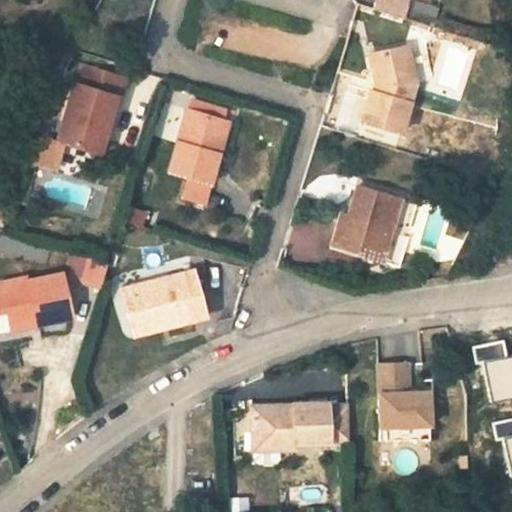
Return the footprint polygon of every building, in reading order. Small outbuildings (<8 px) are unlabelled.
[(374,0),(372,8),(403,18),(408,0),(374,0)] [(433,20),(436,6),(412,1),(409,15),(433,20)] [(406,46),(376,53),(380,69),(372,71),(374,83),(379,84),(377,92),(372,91),(360,121),(400,133),(415,82),(406,46)] [(376,53),(368,55),(372,71),(380,69),(376,53)] [(73,82),(56,139),(89,149),(95,128),(105,130),(116,94),(114,94),(120,75),(79,63),(73,82)] [(202,203),(208,183),(217,151),(213,150),(223,119),(187,108),(168,171),(185,176),(179,196),(202,203)] [(213,150),(217,151),(227,120),(223,119),(213,150)] [(95,128),(89,149),(99,152),(105,130),(95,128)] [(347,214),(341,212),(330,246),(381,262),(400,198),(357,184),(347,214)] [(125,206),(121,221),(141,227),(145,213),(125,206)] [(87,254),(78,284),(99,290),(108,260),(87,254)] [(121,289),(131,326),(164,318),(166,327),(205,317),(192,270),(121,289)] [(7,291),(0,292),(0,311),(6,310),(9,330),(28,326),(26,320),(33,319),(35,325),(71,318),(63,273),(27,280),(26,277),(5,281),(7,291)] [(164,318),(131,326),(133,336),(166,327),(164,318)] [(407,363),(377,364),(378,428),(429,427),(428,392),(408,392),(407,363)] [(294,445),(327,445),(327,406),(327,403),(290,404),(290,406),(247,406),(248,439),(274,438),(274,447),(294,447),(294,445)] [(347,405),(327,406),(327,445),(348,444),(347,405)] [(274,438),(248,439),(248,448),(274,447),(274,438)] [(291,488),(292,503),(321,501),(320,486),(291,488)]
